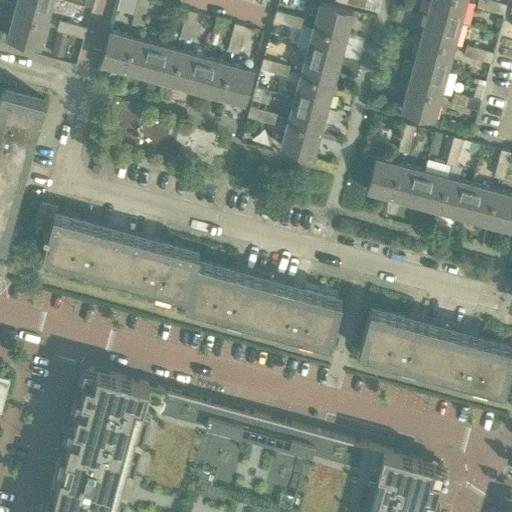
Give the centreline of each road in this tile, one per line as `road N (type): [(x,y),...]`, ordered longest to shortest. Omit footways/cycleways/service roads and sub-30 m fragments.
road 1 (residential): [(509,308),(78,199),(65,166),(76,91)]
road 2 (residential): [(75,330),(502,450)]
road 3 (residential): [(23,511),(75,330)]
